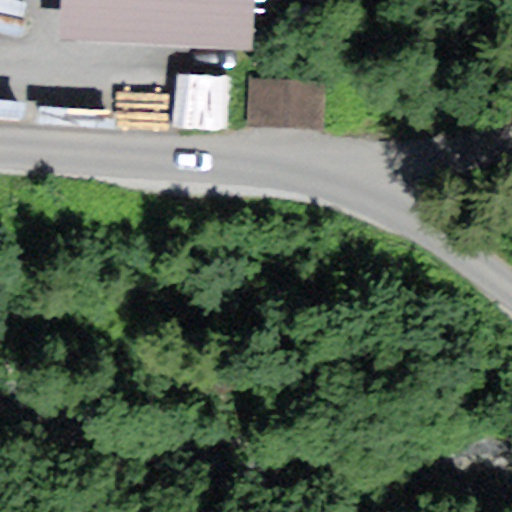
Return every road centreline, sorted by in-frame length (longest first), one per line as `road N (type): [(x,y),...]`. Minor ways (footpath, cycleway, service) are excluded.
road 1 (unclassified): [(363,179),(0,150)]
road 2 (unclassified): [(511,289),(363,179)]
road 3 (residential): [(363,179),(511,162)]
